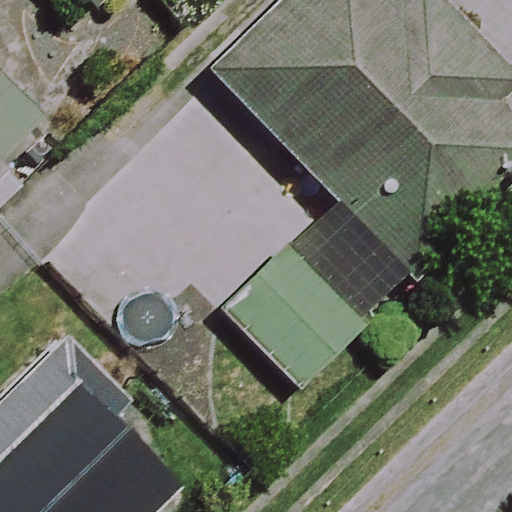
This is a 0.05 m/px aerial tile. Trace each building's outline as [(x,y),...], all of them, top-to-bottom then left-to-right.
[(102,0),(70,0),(87,16),(102,0)] [(506,90),(416,0),(291,0),(202,90),(401,290),(511,179),(511,136),(486,110),(506,90)] [(0,155),(35,122),(0,84),(0,155)] [(352,330),(276,258),(214,323),(290,395),(352,330)] [(121,407),(66,350),(0,413),(0,511),(152,511),(189,477),(121,407)]
